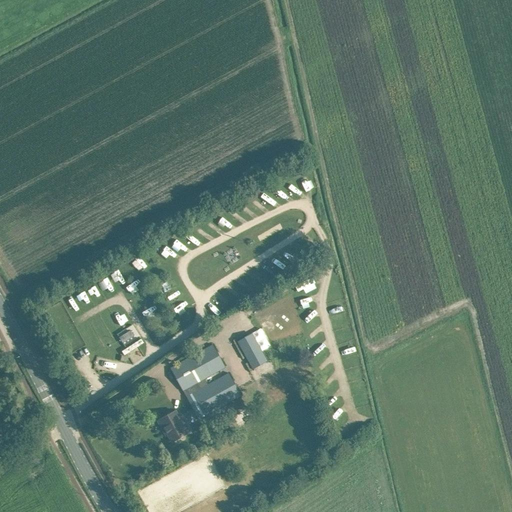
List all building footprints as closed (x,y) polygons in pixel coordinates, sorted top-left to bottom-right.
[(131,329),(119,337),(123,342),(134,335),(131,329)] [(245,337),(237,342),(246,357),(253,370),(268,361),(264,354),(258,344),(251,348),(245,337)] [(213,344),(170,368),(182,391),(183,391),(205,379),(220,370),(226,367),(213,344)] [(235,368),(229,371),(233,378),(239,375),(235,368)] [(186,396),(186,397),(199,420),(241,396),(228,373),(223,376),(208,385),(186,396)] [(176,411),(158,421),(166,436),(168,435),(172,442),(181,437),(181,438),(183,437),(190,432),(183,421),(182,422),(176,411)] [(245,414),(235,420),(239,426),(249,420),(245,414)]
